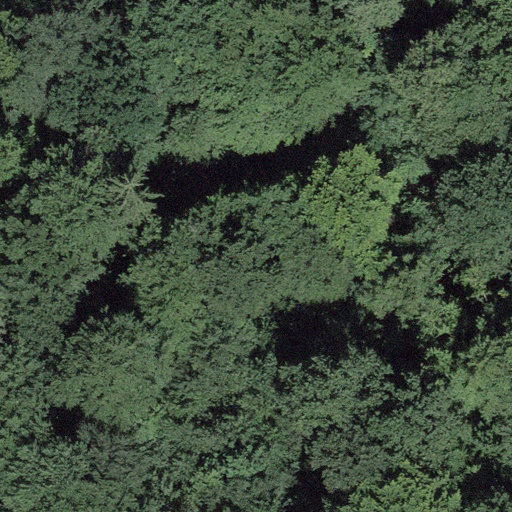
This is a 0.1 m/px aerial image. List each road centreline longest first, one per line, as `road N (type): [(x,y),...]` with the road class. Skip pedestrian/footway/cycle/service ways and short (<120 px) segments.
road 1 (track): [(310,0),(0,60)]
road 2 (track): [(511,239),(441,0)]
